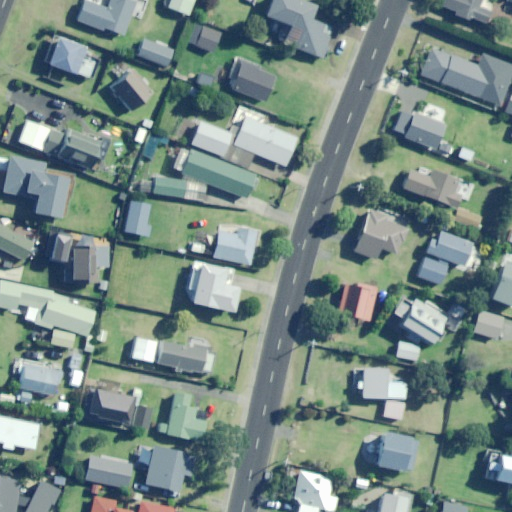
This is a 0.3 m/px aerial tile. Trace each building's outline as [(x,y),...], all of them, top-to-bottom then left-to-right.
[(125,0),(84,0),(76,22),(102,32),(103,29),(122,36),(135,4),(125,0)] [(187,16),(192,0),(169,0),(167,8),(187,16)] [(310,21),(315,7),(295,0),(270,0),(264,18),(288,27),(282,45),(319,59),(330,29),(310,21)] [(454,13),(453,15),(468,21),(469,18),(485,24),(490,13),(477,8),(480,0),(443,0),(440,7),(454,13)] [(213,54),(221,35),(194,24),(186,43),(213,54)] [(81,57),(84,49),(52,37),(42,63),(88,81),(95,63),(81,57)] [(166,68),(172,52),(143,40),(136,56),(166,68)] [(511,67),(481,55),(477,66),(430,49),(420,76),(499,106),(511,72),(511,67)] [(237,56),(228,81),(232,83),(229,90),(265,103),(274,77),(257,70),(259,65),(237,56)] [(130,112),(153,91),(131,67),(124,73),(118,66),(110,73),(117,80),(108,88),(130,112)] [(446,125),(402,108),(393,132),(403,135),(402,138),(435,151),(446,125)] [(153,131),(157,122),(145,117),(142,126),(153,131)] [(285,168),(296,139),(245,118),(237,137),(201,122),(191,146),(248,169),(254,155),(285,168)] [(67,129),(64,136),(26,121),(17,143),(89,171),(94,158),(102,162),(111,140),(90,132),(88,137),(67,129)] [(153,160),(160,138),(150,135),(144,157),(153,160)] [(155,177),(153,195),(193,200),(194,190),(203,193),(206,185),(245,200),(254,176),(190,151),(187,159),(177,155),(170,171),(182,176),(180,180),(155,177)] [(43,175),(45,165),(9,158),(1,193),(18,197),(18,193),(35,196),(31,214),(59,220),(67,180),(43,175)] [(454,195),(459,182),(432,172),(429,179),(408,171),(401,190),(457,210),(462,198),(454,195)] [(146,237),(151,205),(130,201),(125,233),(146,237)] [(476,230),(481,218),(458,209),(453,221),(476,230)] [(383,221),(385,217),(369,211),(352,252),(375,261),(379,249),(395,255),(405,230),(383,221)] [(0,250),(23,262),(33,243),(0,227),(0,250)] [(249,267),(257,232),(235,227),(233,235),(218,231),(212,258),(249,267)] [(61,255),(65,235),(50,232),(46,253),(61,255)] [(463,268),(472,244),(439,232),(436,243),(431,241),(417,277),(441,286),(449,263),(463,268)] [(63,269),(62,281),(97,284),(98,269),(107,270),(110,241),(71,237),(69,270),(63,269)] [(229,287),(232,273),(192,263),(186,290),(192,292),(189,304),(230,314),(236,289),(229,287)] [(511,309),(511,308),(511,267),(503,264),(488,299),(511,309)] [(28,307),(32,289),(0,281),(0,309),(16,313),(18,305),(28,307)] [(377,289),(357,284),(356,288),(343,285),(336,314),(368,322),(377,289)] [(86,337),(94,313),(34,293),(24,321),(50,329),(51,325),(86,337)] [(416,297),(413,302),(402,296),(391,314),(401,320),(398,326),(430,345),(442,325),(453,331),(458,322),(416,297)] [(496,340),(503,319),(478,311),(472,333),(496,340)] [(71,348),(73,335),(52,332),(50,344),(71,348)] [(151,363),(156,343),(136,338),(131,359),(151,363)] [(204,354),(205,349),(160,343),(157,365),(172,368),(172,370),(209,375),(211,355),(204,354)] [(416,363),(420,348),(399,343),(395,358),(416,363)] [(62,363),(63,352),(50,350),(49,361),(62,363)] [(68,367),(72,369),(78,371),(83,356),(73,352),(68,367)] [(18,388),(33,392),(52,397),(58,373),(25,364),(18,388)] [(84,373),(78,371),(72,369),(69,377),(72,378),(70,385),(79,388),(84,373)] [(385,383),(386,371),(355,369),(354,389),(361,389),(360,399),(384,400),(383,418),(402,420),(404,385),(385,383)] [(8,392),(11,372),(4,371),(0,390),(8,392)] [(33,392),(18,388),(14,403),(30,407),(33,392)] [(133,406),(135,400),(88,390),(82,419),(129,429),(130,426),(147,430),(151,410),(133,406)] [(188,406),(190,397),(175,394),(167,426),(160,425),(158,433),(200,444),(205,423),(192,420),(195,408),(188,406)] [(33,451),(38,426),(0,417),(0,443),(2,444),(1,449),(11,451),(12,446),(33,451)] [(404,474),(413,442),(384,433),(375,466),(404,474)] [(194,458),(152,448),(151,453),(140,450),(137,463),(148,466),(144,485),(178,493),(182,475),(190,477),(194,458)] [(511,485),(511,458),(488,454),(483,479),(511,485)] [(327,497),(332,480),(288,467),(285,478),(296,481),(290,501),(300,504),(297,511),(317,511),(318,509),(327,511),(331,511),(335,499),(327,497)] [(31,498),(17,495),(20,480),(0,475),(0,511),(13,511),(14,506),(26,509),(24,511),(46,511),(57,491),(39,482),(31,498)] [(407,511),(410,500),(380,494),(376,511),(407,511)] [(126,511),(121,511),(123,505),(94,498),(90,511),(172,511),(173,509),(140,501),(137,511),(126,511)] [(465,511),(466,509),(442,503),(439,511),(465,511)]
